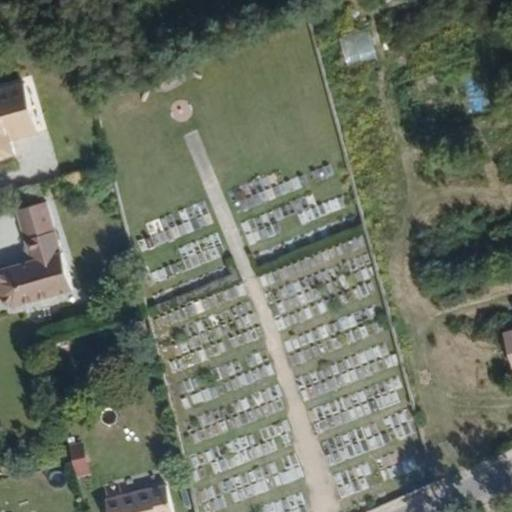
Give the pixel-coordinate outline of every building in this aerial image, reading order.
[(343,64),(375,61),(371,29),(340,33),(343,64)] [(41,140),(28,91),(0,98),(0,166),(16,162),(13,147),(41,140)] [(61,261),(48,210),(18,216),(33,269),(3,276),(0,280),(0,305),(0,307),(13,314),(73,299),(64,262),(61,261)] [(71,462),(76,478),(90,474),(86,458),(71,462)] [(62,478),(72,475),(71,467),(60,470),(62,478)] [(169,511),(164,491),(107,506),(108,511),(169,511)]
